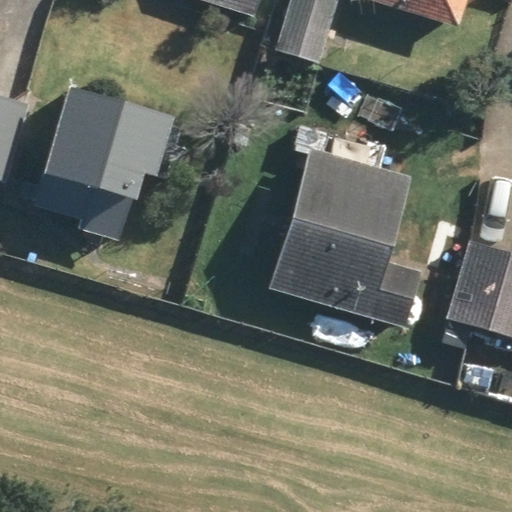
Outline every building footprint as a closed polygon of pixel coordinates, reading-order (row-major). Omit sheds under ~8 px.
[(254,0),(182,0),(249,19),(254,0)] [(335,0),(284,0),(270,49),(317,62),(335,0)] [(470,0),(375,0),(464,25),(470,0)] [(27,105),(0,96),(0,181),(4,183),(27,105)] [(117,233),(150,121),(61,96),(29,208),(117,233)] [(407,319),(443,195),(313,158),(277,282),(407,319)] [(511,342),(511,253),(510,253),(488,336),(511,342)]
